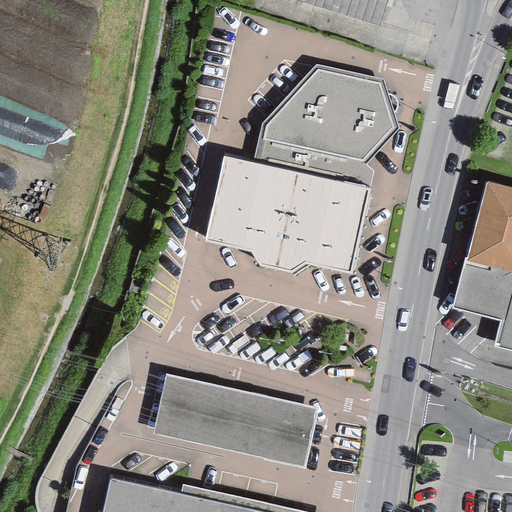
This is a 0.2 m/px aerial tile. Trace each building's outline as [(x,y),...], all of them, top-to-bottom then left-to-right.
[(290,0),(377,27),(385,0),(290,0)] [(398,126),(379,78),(313,64),(259,122),(256,153),(225,149),(204,231),(251,244),(257,259),(291,266),(305,255),(351,265),(373,168),(366,161),(398,126)] [(511,189),(485,183),(466,259),(464,258),(451,309),(500,321),(493,347),(511,351),(511,189)] [(321,408),(164,373),(152,430),(308,465),(321,408)] [(181,494),(109,478),(101,511),(310,511),(183,484),(181,494)]
